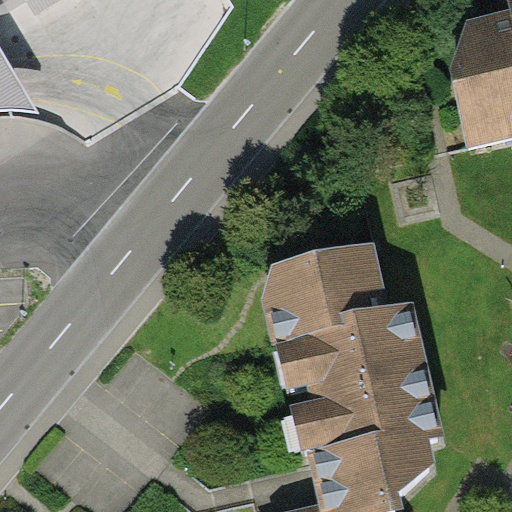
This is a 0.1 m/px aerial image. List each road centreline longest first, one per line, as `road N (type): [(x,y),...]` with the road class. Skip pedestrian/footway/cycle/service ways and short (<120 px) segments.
road 1 (residential): [(0,413),(344,0)]
road 2 (unknown): [(1,0),(82,84),(197,173)]
